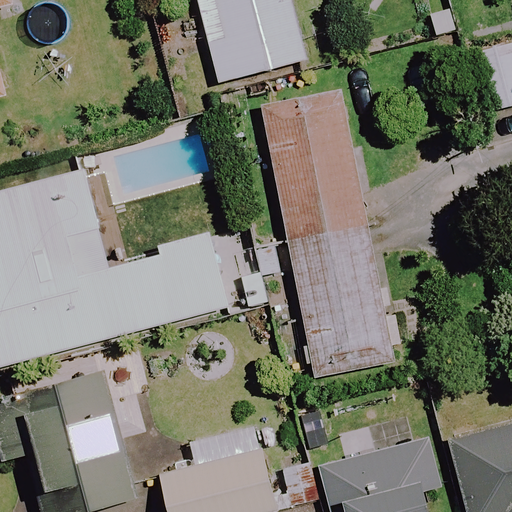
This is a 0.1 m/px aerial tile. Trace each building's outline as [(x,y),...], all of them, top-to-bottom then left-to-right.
[(0,4),(14,1),(13,0),(0,0),(0,101),(9,99),(0,65),(0,4)] [(308,63),(291,0),(196,0),(219,87),(308,63)] [(511,49),(462,62),(477,119),(511,110),(511,49)] [(343,95),(267,108),(313,368),(389,355),(343,95)] [(90,171),(0,194),(0,370),(232,309),(214,240),(78,276),(69,240),(106,230),(90,171)] [(0,412),(0,465),(34,459),(44,511),(122,511),(143,508),(117,376),(21,395),(23,408),(0,412)] [(511,511),(511,423),(450,437),(467,511),(511,511)] [(329,511),(426,511),(424,500),(444,496),(434,443),(320,465),(329,511)] [(198,478),(166,486),(172,511),(239,511),(287,501),(273,445),(194,464),(198,478)]
